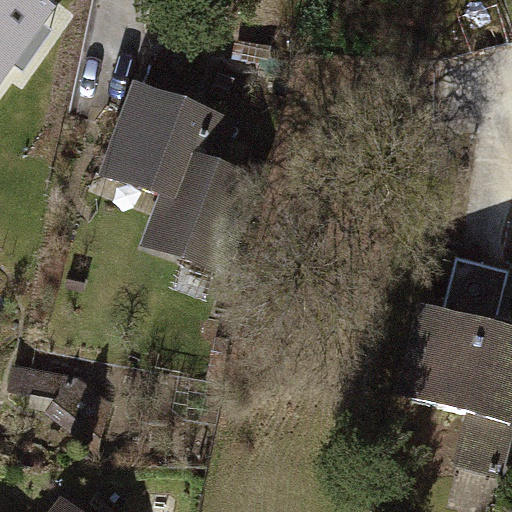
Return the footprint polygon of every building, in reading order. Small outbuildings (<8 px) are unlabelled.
[(34,0),(0,0),(0,82),(10,69),(23,78),(39,55),(26,46),(51,11),(34,0)] [(243,128),(134,84),(101,164),(165,190),(142,245),(217,276),(257,176),(228,164),(243,128)] [(446,252),(411,392),(469,406),(455,459),(507,471),(511,449),(511,318),(494,314),(506,267),(446,252)] [(26,377),(27,433),(114,431),(113,374),(26,377)] [(86,511),(65,496),(53,511),(86,511)]
